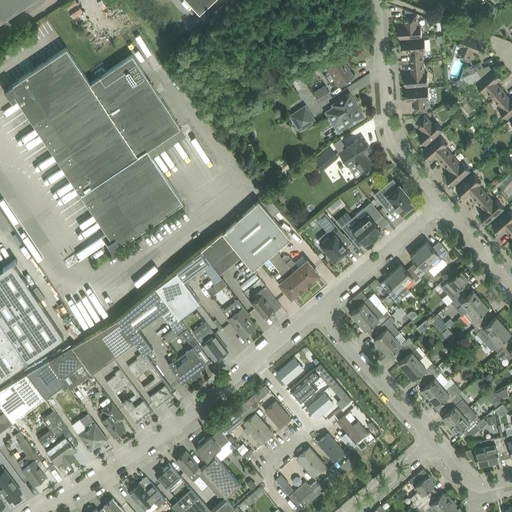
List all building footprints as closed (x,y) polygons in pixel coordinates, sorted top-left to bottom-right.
[(0,0),(0,21),(31,0),(0,0)] [(186,0),(199,13),(213,0),(186,0)] [(418,25),(418,14),(406,14),(406,26),(399,26),(400,38),(422,37),(421,25),(418,25)] [(458,57),(469,61),(473,50),(480,52),(484,41),(463,34),(459,45),(462,46),(458,57)] [(411,52),(412,63),(424,62),(423,51),(426,51),(425,39),(403,40),(404,52),(411,52)] [(12,46),(0,54),(0,63),(17,53),(12,46)] [(3,90),(8,97),(14,93),(38,128),(107,231),(111,238),(105,242),(110,249),(111,248),(112,249),(183,201),(147,148),(180,126),(132,54),(90,82),(66,47),(4,88),(4,89),(3,90)] [(330,72),(325,75),(331,85),(336,83),(338,86),(352,77),(349,74),(342,62),(345,61),(349,58),(345,53),(339,57),(328,64),(332,70),(330,72)] [(472,73),(484,68),(481,61),(469,67),(472,73)] [(424,62),(412,63),(413,74),(405,74),(406,86),(429,85),(428,73),(425,73),(424,62)] [(484,68),(477,71),(483,78),(477,84),(485,93),(487,90),(495,99),(503,91),(496,83),(502,78),(494,69),(493,69),(489,65),(484,68)] [(464,77),(472,73),(469,67),(465,69),(461,78),(464,77)] [(466,83),(477,84),(483,78),(477,71),(472,73),(464,77),(466,83)] [(319,100),(321,104),(331,97),(325,86),(314,93),(319,100)] [(415,100),(415,111),(427,110),(427,99),(430,99),(429,87),(406,89),(407,101),(415,100)] [(503,91),(495,99),(502,107),(499,109),(507,118),(511,113),(511,98),(511,99),(503,91)] [(334,107),(326,112),(334,124),(342,119),(347,126),(355,121),(364,115),(358,107),(357,107),(354,103),(355,102),(349,94),(341,99),(333,104),(334,107)] [(291,115),(300,128),(300,129),(315,120),(305,105),(291,115)] [(443,130),(442,128),(435,121),(433,123),(425,114),(416,122),(424,131),(418,136),(426,145),(443,130)] [(339,131),(347,126),(342,119),(334,124),(339,131)] [(330,148),(314,162),(321,170),(338,157),(337,157),(341,155),(348,166),(355,161),(362,173),(366,170),(367,171),(369,169),(368,169),(372,166),(368,160),(369,160),(365,155),(372,150),(363,136),(358,140),(357,139),(347,146),(343,148),(344,149),(340,151),(335,154),(330,148)] [(437,155),(444,163),(453,155),(446,147),(448,145),(440,136),(423,151),(431,160),(437,155)] [(334,142),(340,151),(344,149),(343,148),(347,146),(341,137),(334,142)] [(483,149),(482,150),(486,158),(493,154),(488,147),(483,149)] [(453,155),(444,163),(451,171),(446,176),(454,185),(471,170),(463,161),(460,163),(453,155)] [(511,161),(508,157),(503,161),(507,166),(511,161)] [(355,161),(348,166),(356,178),(362,173),(355,161)] [(272,163),(262,169),(267,177),(277,171),(272,163)] [(470,193),(478,201),(487,193),(479,185),(482,183),(474,174),(457,189),(465,197),(470,193)] [(383,191),(381,188),(374,194),(386,209),(393,203),(395,204),(394,205),(397,209),(398,208),(402,213),(405,210),(407,212),(415,205),(410,199),(407,194),(408,193),(403,186),(402,188),(399,185),(390,192),(386,188),(383,191)] [(259,200),(222,232),(235,247),(234,248),(241,255),(250,266),(252,269),(268,256),(280,270),(273,276),(281,284),(291,297),(299,291),(299,292),(301,291),(303,289),(303,288),(302,287),(305,285),(286,262),(282,257),(276,250),(290,237),(272,216),(280,210),(266,193),(259,200)] [(487,193),(478,201),(485,209),(480,214),(487,223),(504,208),(496,199),(494,201),(487,193)] [(360,210),(355,215),(372,236),(373,237),(379,233),(378,232),(382,230),(375,221),(382,215),(371,201),(360,210)] [(336,219),(341,226),(355,215),(349,208),(336,219)] [(511,212),(509,210),(500,218),(493,225),(501,234),(506,229),(511,235),(511,212)] [(322,216),(318,220),(331,236),(321,245),(329,253),(327,254),(334,262),(342,255),(341,255),(348,249),(347,248),(344,245),(345,245),(342,241),(342,242),(340,240),(341,240),(345,236),(332,220),(326,213),(322,216)] [(347,221),(341,226),(353,240),(357,236),(364,244),(368,241),(368,242),(373,237),(372,236),(355,215),(347,221)] [(201,249),(210,261),(213,265),(219,273),(241,255),(234,248),(235,247),(222,232),(222,231),(201,249)] [(427,241),(419,248),(434,265),(449,252),(440,242),(434,248),(427,241)] [(72,266),(95,251),(90,244),(68,259),(72,266)] [(419,248),(410,255),(417,263),(412,267),(421,276),(429,269),(434,275),(439,271),(434,265),(419,248)] [(176,269),(177,271),(184,281),(210,261),(201,249),(200,249),(176,269)] [(285,255),(282,257),(286,262),(305,285),(307,283),(308,284),(309,284),(312,282),(312,281),(311,280),(319,274),(308,261),(307,260),(299,266),(292,258),(291,258),(289,255),(285,255)] [(0,378),(64,336),(14,262),(17,259),(17,258),(0,269),(0,378)] [(401,263),(393,271),(404,284),(413,277),(416,281),(421,276),(412,267),(408,271),(401,263)] [(453,276),(441,287),(452,300),(462,292),(469,286),(468,286),(465,289),(461,285),(468,278),(468,277),(469,276),(465,271),(463,272),(461,269),(453,276)] [(177,271),(156,286),(169,305),(179,318),(200,302),(184,281),(177,271)] [(393,271),(384,278),(385,279),(391,286),(386,290),(393,297),(395,299),(397,302),(402,298),(403,299),(411,291),(404,284),(393,271)] [(216,281),(206,289),(212,296),(221,288),(216,281)] [(138,328),(161,311),(175,331),(184,324),(181,321),(169,305),(156,286),(117,318),(134,341),(143,352),(144,354),(152,347),(138,328)] [(252,302),(257,309),(263,317),(270,311),(272,313),(282,306),(266,286),(255,294),(258,297),(252,302)] [(356,308),(351,313),(358,321),(375,306),(368,298),(361,290),(352,299),(358,306),(356,308)] [(452,300),(451,301),(455,306),(462,314),(464,313),(467,310),(481,298),(473,290),(472,291),(466,296),(462,292),(452,300)] [(467,310),(464,313),(471,321),(475,326),(485,318),(481,313),(488,307),(481,298),(467,310)] [(223,311),(228,318),(243,337),(256,326),(249,317),(251,315),(239,299),(223,311)] [(363,330),(365,328),(366,329),(373,323),(377,327),(391,315),(387,311),(383,314),(375,306),(358,321),(361,324),(359,325),(363,330)] [(430,310),(426,314),(430,318),(434,314),(430,310)] [(411,311),(408,314),(413,319),(418,314),(415,311),(411,311)] [(437,314),(431,320),(435,324),(441,318),(437,314)] [(374,338),(373,339),(375,340),(381,347),(394,335),(399,331),(392,323),(395,320),(391,315),(377,327),(381,332),(374,338)] [(475,326),(473,328),(484,341),(503,324),(496,316),(489,322),(485,318),(475,326)] [(117,318),(95,332),(113,357),(134,341),(117,318)] [(428,318),(417,328),(421,333),(433,323),(428,318)] [(216,319),(214,321),(220,329),(222,327),(216,319)] [(494,347),(498,352),(507,343),(504,339),(511,332),(503,324),(484,341),(491,349),(494,347)] [(206,354),(211,360),(212,362),(212,361),(214,360),(214,361),(228,350),(215,333),(210,327),(197,336),(202,343),(199,345),(206,354)] [(394,335),(381,347),(388,355),(389,355),(396,349),(400,353),(402,351),(413,341),(409,337),(407,339),(399,331),(394,335)] [(72,346),(91,372),(92,373),(113,357),(95,332),(72,346)] [(455,335),(449,341),(453,345),(459,340),(455,335)] [(406,356),(399,362),(406,371),(421,358),(423,356),(416,348),(418,346),(413,341),(402,351),(406,356)] [(511,354),(511,342),(510,341),(507,343),(498,352),(496,354),(500,359),(509,358),(511,354)] [(202,372),(199,369),(211,360),(206,354),(199,345),(198,343),(178,357),(182,362),(194,378),(202,372)] [(72,346),(49,359),(66,382),(71,388),(91,372),(72,346)] [(156,381),(156,382),(146,389),(158,406),(174,394),(144,354),(143,352),(137,357),(138,358),(128,366),(136,377),(146,369),(148,369),(149,369),(150,369),(151,370),(152,371),(154,374),(155,377),(156,381)] [(27,373),(45,396),(46,398),(66,382),(49,359),(27,373)] [(419,359),(406,371),(413,379),(415,377),(421,372),(425,377),(436,367),(437,366),(433,362),(432,363),(427,368),(419,359)] [(190,381),(194,378),(182,362),(177,366),(173,361),(169,364),(182,382),(187,378),(190,381)] [(320,362),(315,367),(330,385),(336,380),(320,362)] [(422,389),(420,391),(421,391),(425,396),(426,394),(429,397),(444,384),(447,380),(440,372),(436,367),(425,377),(429,382),(422,388),(422,389)] [(116,374),(107,381),(115,392),(125,384),(126,384),(128,386),(131,388),(133,390),(135,392),(135,394),(137,398),(133,401),(127,400),(123,403),(124,405),(137,421),(152,410),(146,402),(121,368),(120,369),(115,372),(116,374)] [(27,373),(0,388),(0,403),(13,421),(45,396),(27,373)] [(489,373),(483,378),(487,383),(493,378),(489,373)] [(293,375),(285,381),(306,406),(314,399),(310,394),(316,389),(304,374),(297,380),(293,375)] [(444,398),(448,403),(455,396),(458,393),(462,390),(454,382),(447,388),(444,384),(429,397),(436,405),(444,398)] [(339,383),(333,388),(341,397),(336,400),(342,407),(352,398),(339,383)] [(265,384),(247,400),(252,406),(255,409),(262,404),(259,400),(270,390),(265,384)] [(505,390),(495,395),(499,400),(509,398),(507,389),(505,390)] [(484,395),(496,408),(502,403),(499,400),(495,395),(490,390),(484,395)] [(445,414),(442,416),(442,417),(449,424),(470,406),(458,393),(455,396),(448,403),(446,405),(450,409),(445,414)] [(247,400),(235,410),(240,416),(252,406),(247,400)] [(276,400),(264,410),(280,428),(291,418),(276,400)] [(101,420),(108,428),(114,436),(125,428),(119,420),(124,417),(112,401),(102,408),(107,415),(101,420)] [(0,403),(0,430),(13,421),(0,403)] [(496,408),(495,409),(500,416),(508,410),(503,403),(496,408)] [(470,406),(449,424),(452,427),(450,428),(455,433),(456,432),(457,433),(457,432),(464,426),(468,431),(477,423),(478,422),(481,419),(477,415),(470,406)] [(53,432),(41,441),(46,448),(51,456),(57,464),(62,460),(65,465),(68,463),(67,461),(72,458),(72,459),(75,457),(72,453),(77,450),(74,446),(78,443),(71,434),(68,429),(55,410),(54,410),(42,418),(53,432)] [(235,410),(220,423),(228,432),(243,419),(240,416),(235,410)] [(256,412),(243,423),(251,432),(261,443),(261,444),(274,433),(256,412)] [(79,433),(85,442),(91,450),(100,443),(101,444),(108,439),(88,413),(80,419),(87,428),(79,433)] [(495,414),(486,416),(488,424),(497,423),(495,414)] [(477,423),(481,428),(487,423),(482,418),(481,419),(477,423)] [(80,419),(72,425),(79,433),(87,428),(80,419)] [(371,421),(367,425),(375,434),(379,430),(371,421)] [(477,423),(468,431),(467,432),(472,436),(481,428),(477,423)] [(201,444),(196,448),(208,462),(201,468),(203,470),(225,496),(240,483),(214,453),(221,446),(229,439),(228,438),(220,429),(212,436),(211,435),(207,439),(204,436),(199,441),(201,444)] [(20,430),(15,434),(21,441),(25,438),(20,430)] [(328,432),(317,442),(334,462),(345,452),(328,432)] [(505,435),(501,436),(503,448),(509,447),(511,456),(511,433),(507,435),(505,435)] [(231,436),(228,438),(229,439),(237,449),(240,446),(231,436)] [(484,439),(483,439),(485,445),(489,462),(500,459),(498,450),(503,448),(501,436),(495,438),(495,437),(484,439)] [(21,441),(19,443),(26,453),(32,461),(22,468),(28,477),(32,483),(33,484),(34,485),(34,484),(37,482),(47,475),(44,472),(48,468),(44,462),(38,454),(25,438),(21,441)] [(489,462),(483,439),(477,441),(479,446),(474,447),(466,449),(464,451),(472,459),(476,458),(478,465),(479,464),(480,467),(486,465),(485,463),(489,462)] [(349,457),(337,468),(342,473),(343,473),(365,454),(361,450),(357,445),(357,444),(346,453),(349,457)] [(310,446),(296,458),(313,477),(327,466),(310,446)] [(201,472),(203,470),(201,468),(185,451),(176,459),(184,469),(183,469),(192,479),(196,479),(200,475),(201,474),(201,472)] [(32,461),(26,453),(16,461),(22,468),(32,461)] [(251,457),(248,459),(254,466),(257,463),(251,457)] [(158,470),(156,473),(158,475),(164,481),(163,482),(168,487),(168,486),(171,489),(176,484),(175,481),(181,476),(176,470),(169,463),(164,467),(163,467),(158,470)] [(331,473),(319,483),(324,489),(342,473),(337,468),(335,464),(328,470),(331,473)] [(201,474),(200,475),(221,499),(225,496),(203,470),(201,472),(201,474)] [(0,476),(0,487),(2,491),(0,492),(0,496),(3,501),(7,497),(10,501),(12,499),(13,499),(16,497),(16,496),(19,494),(22,492),(17,485),(11,477),(7,471),(0,476)] [(414,501),(409,505),(412,508),(411,510),(412,511),(428,497),(424,492),(432,485),(435,483),(432,480),(434,478),(429,473),(428,473),(419,482),(415,478),(411,482),(414,486),(417,488),(418,490),(410,497),(413,500),(414,501)] [(283,487),(288,482),(281,474),(276,479),(283,487)] [(306,480),(289,495),(301,509),(303,507),(324,489),(319,483),(316,480),(310,485),(306,480)] [(140,483),(130,492),(132,493),(132,495),(134,498),(137,499),(145,508),(155,499),(158,502),(164,496),(162,493),(158,489),(152,482),(145,488),(140,483)] [(172,505),(178,511),(212,511),(210,509),(189,485),(186,488),(188,491),(172,505)] [(261,485),(253,491),(248,497),(252,502),(258,497),(265,491),(261,485)] [(428,497),(412,511),(422,511),(423,511),(427,508),(429,511),(437,511),(452,499),(447,494),(446,495),(443,492),(440,495),(432,502),(428,497)] [(221,499),(210,509),(212,511),(225,511),(234,505),(225,496),(221,499)] [(104,506),(108,511),(125,511),(120,506),(117,505),(118,503),(113,498),(104,506)] [(245,499),(239,505),(243,510),(250,504),(245,499)] [(454,511),(458,509),(455,506),(457,505),(452,499),(437,511),(454,511)]
